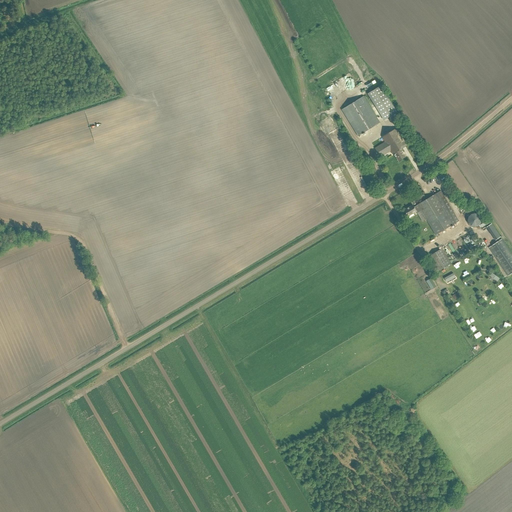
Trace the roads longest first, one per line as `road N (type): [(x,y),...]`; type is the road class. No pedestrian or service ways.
road 1 (unclassified): [(0,423),(409,178),(511,97)]
road 2 (track): [(127,347),(81,241),(0,218)]
